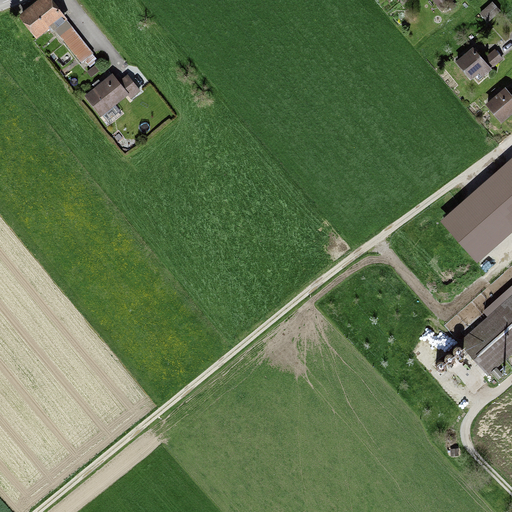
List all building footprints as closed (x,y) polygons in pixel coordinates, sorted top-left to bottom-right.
[(62,0),(43,0),(26,13),(45,36),(60,24),(83,53),(95,44),(72,15),(74,14),(62,0)] [(456,0),(438,0),(446,9),(456,0)] [(493,5),(481,16),(488,24),(500,13),(493,5)] [(474,46),(457,60),(472,78),(480,71),(484,76),(493,68),(474,46)] [(497,48),(487,57),(495,66),(505,58),(497,48)] [(122,71),(92,94),(109,116),(138,93),(142,99),(152,91),(137,73),(129,80),(122,71)] [(511,113),(511,93),(505,86),(486,104),(503,122),(511,113)] [(511,228),(511,163),(444,224),(477,260),(511,228)] [(511,295),(460,342),(488,373),(511,351),(511,295)] [(455,353),(456,354),(458,354),(460,354),(461,353),(463,352),(463,350),(463,348),(463,347),(462,345),(461,345),(459,344),(457,344),(456,345),(455,345),(454,347),(453,348),(453,350),(454,352),(455,353)] [(446,360),(447,361),(449,361),(451,361),(452,360),(453,358),(454,357),(454,355),(454,353),(453,352),(451,351),(450,351),(448,351),(447,351),(446,352),(445,353),(444,355),(444,357),(445,358),(446,360)] [(438,368),(439,369),(441,369),(443,369),(444,368),(445,366),(446,365),(446,363),(446,361),(445,360),(443,359),(442,359),(440,359),(439,359),(438,360),(437,361),(436,363),(436,365),(437,366),(438,368)]
